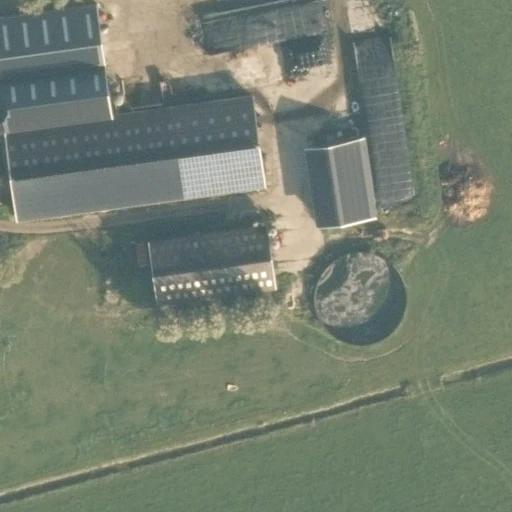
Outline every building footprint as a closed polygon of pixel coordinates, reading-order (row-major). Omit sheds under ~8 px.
[(286,0),(286,1),(205,16),(212,52),(331,30),(325,0),(286,0)] [(0,130),(4,129),(10,172),(13,193),(16,216),(264,182),(252,97),(112,116),(103,48),(101,48),(99,32),(101,32),(97,3),(0,16),(0,130)] [(327,223),(387,214),(374,133),(314,143),(327,223)] [(276,284),(267,221),(147,239),(157,302),(276,284)] [(363,250),(352,251),(346,252),(335,257),(326,264),(319,273),(317,278),(314,289),(313,295),(314,307),(318,318),(321,322),(325,327),(334,335),(344,340),(350,341),(355,342),(367,342),(378,338),(383,336),(392,329),(396,324),(402,314),(404,309),(405,303),(405,292),(402,280),(400,275),(394,265),(385,258),(380,255),(369,251),(363,250)]
